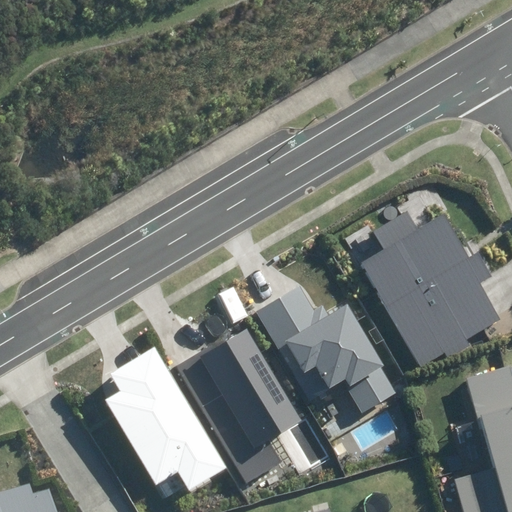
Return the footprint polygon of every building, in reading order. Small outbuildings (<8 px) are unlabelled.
[(359,265),(421,367),(445,353),(449,360),(471,346),(468,340),(502,320),(480,283),(493,275),(481,254),(472,259),(445,215),(418,231),(407,212),(373,233),(383,250),(359,265)] [(343,381),(361,413),(398,392),(348,303),(329,314),(324,306),(315,312),(301,287),(257,312),(308,401),(343,381)] [(249,483),(283,463),(269,439),(301,420),(246,328),(179,367),(249,483)] [(192,492),(229,469),(154,347),(111,374),(121,391),(103,402),(155,487),(180,472),(192,492)] [(454,479),(462,511),(511,511),(511,372),(511,367),(469,378),(492,469),(454,479)] [(0,511),(56,511),(51,489),(39,492),(36,482),(0,491),(0,511)]
